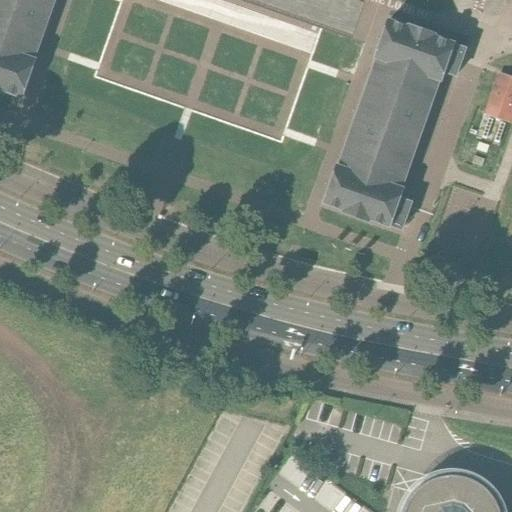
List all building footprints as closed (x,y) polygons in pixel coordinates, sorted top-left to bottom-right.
[(0,0),(0,92),(2,94),(3,92),(22,99),(36,61),(34,60),(55,0),(0,0)] [(238,0),(374,47),(387,11),(414,21),(412,26),(434,34),(442,10),(412,0),(238,0)] [(405,189),(404,188),(441,84),(442,84),(445,75),(457,79),(468,49),(456,45),(456,43),(437,36),(438,35),(434,34),(412,26),(408,24),(407,26),(388,19),(373,60),(375,61),(338,165),(337,164),(322,205),(341,212),(341,214),(370,225),(371,223),(391,230),(391,228),(403,233),(413,203),(402,199),(405,189)] [(485,116),(511,125),(511,123),(511,77),(499,73),(485,116)] [(501,511),(500,508),(496,499),(490,491),(483,485),(474,480),(465,477),(456,475),(446,476),(437,478),(428,482),(420,487),(413,494),(407,502),(404,511),(403,511),(501,511)]
